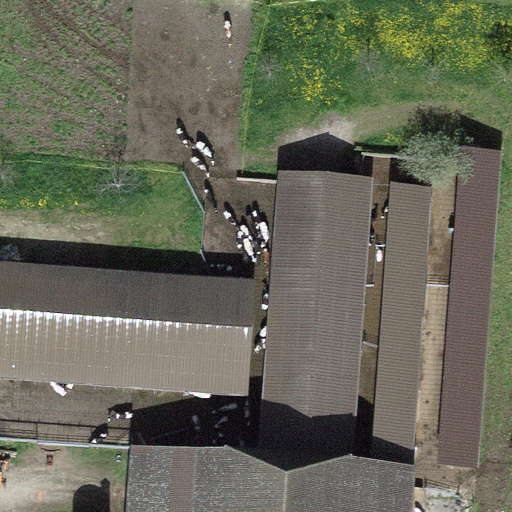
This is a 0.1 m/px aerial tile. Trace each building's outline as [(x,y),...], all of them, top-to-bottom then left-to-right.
[(498,163),(469,161),(447,463),(476,465),(498,163)] [(365,456),(384,193),(309,187),(300,303),(292,417),(290,450),(365,456)] [(428,193),(401,191),(382,457),(409,459),(428,193)] [(0,395),(292,417),(300,303),(0,281),(0,395)] [(375,511),(377,485),(198,471),(199,463),(145,458),(140,511),(375,511)]
